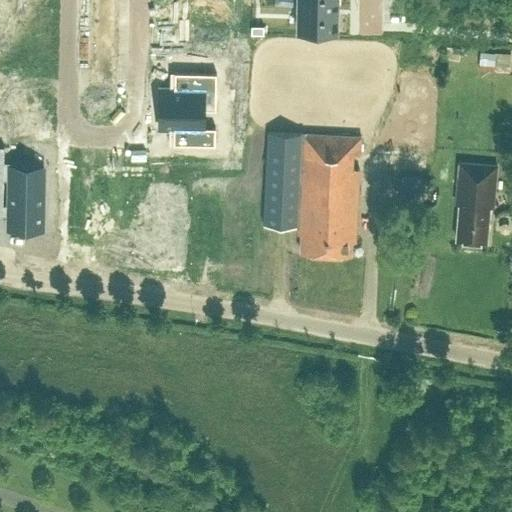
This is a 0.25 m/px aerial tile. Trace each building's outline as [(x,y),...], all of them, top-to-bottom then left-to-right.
[(38,39),(38,8),(14,8),(14,0),(0,0),(0,39),(38,40),(38,39)] [(294,4),(294,25),(336,26),(336,4),(294,4)] [(251,24),(251,32),(263,32),(263,24),(251,24)] [(501,69),(499,57),(485,59),(488,72),(501,69)] [(231,67),(231,82),(248,83),(248,68),(231,67)] [(158,85),(157,106),(202,107),(203,88),(215,88),(215,70),(168,69),(168,85),(158,85)] [(407,78),(406,152),(440,152),(441,78),(407,78)] [(0,113),(45,114),(45,80),(0,79),(0,113)] [(202,107),(157,106),(157,127),(167,127),(167,143),(214,144),(214,126),(202,125),(202,107)] [(385,128),(386,147),(405,146),(404,127),(385,128)] [(358,151),(359,133),(266,128),(261,221),(296,223),(295,230),(299,230),(298,247),(348,250),(349,238),(353,238),(357,165),(349,165),(350,150),(358,151)] [(245,135),(233,134),(233,147),(244,148),(245,135)] [(491,203),(495,162),(457,158),(454,200),(458,200),(454,236),(485,238),(488,202),(491,203)] [(10,164),(8,223),(42,224),(43,165),(10,164)] [(167,246),(227,247),(228,175),(157,174),(155,242),(167,242),(167,246)] [(402,213),(420,214),(421,177),(403,177),(402,213)]
